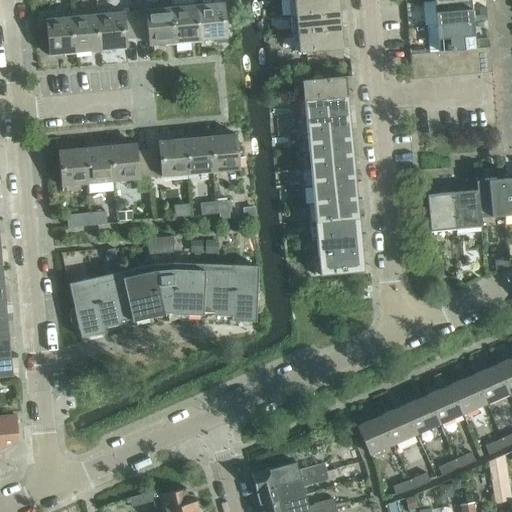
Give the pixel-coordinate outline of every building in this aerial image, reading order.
[(172,8),(175,44),(201,41),(196,0),(172,0),(173,8),(172,8)] [(196,0),(201,41),(226,39),(223,3),(221,4),(220,0),(196,0)] [(337,0),(293,0),(295,16),(339,12),(337,0)] [(487,22),(487,19),(486,16),(472,17),(470,0),(454,0),(434,2),(436,25),(436,27),(473,23),(487,22)] [(135,12),(137,39),(148,38),(149,46),(175,44),(172,8),(135,12)] [(125,40),(137,39),(135,12),(98,15),(101,51),(126,49),(125,40)] [(339,12),(295,16),(297,34),(340,30),(339,12)] [(72,18),(75,54),(101,51),(98,15),(72,18)] [(75,54),(72,18),(45,20),(49,56),(75,54)] [(429,49),(429,52),(432,52),(444,50),(455,49),(467,48),(475,47),(473,23),(436,27),(436,25),(427,26),(429,49)] [(297,34),(299,53),(342,49),(340,30),(297,34)] [(478,47),(489,46),(488,39),(477,40),(478,47)] [(492,72),(489,46),(478,47),(480,74),(492,72)] [(467,48),(469,75),(480,74),(478,47),(475,47),(467,48)] [(455,49),(457,76),(469,75),(467,48),(455,49)] [(455,49),(444,50),(446,77),(457,76),(455,49)] [(432,52),(434,78),(446,77),(444,50),(432,52)] [(421,53),(424,79),(434,78),(432,52),(429,52),(421,53)] [(410,54),(412,80),(424,79),(421,53),(410,54)] [(302,99),(346,95),(345,78),(301,82),(302,99)] [(346,95),(302,99),(304,117),(348,113),(346,95)] [(348,113),(304,117),(306,133),(350,129),(348,113)] [(350,129),(306,133),(307,152),(351,148),(350,129)] [(209,137),(213,173),(238,170),(235,134),(209,137)] [(185,139),(188,175),(213,173),(209,137),(185,139)] [(148,150),(151,178),(188,175),(185,139),(159,141),(159,149),(148,150)] [(136,144),(118,146),(110,146),(113,182),(151,178),(148,150),(136,151),(136,144)] [(84,149),(87,185),(113,182),(110,146),(84,149)] [(351,148),(307,152),(309,169),(353,165),(351,148)] [(87,185),(84,149),(59,151),(62,187),(87,185)] [(353,165),(309,169),(310,187),(354,183),(353,165)] [(511,215),(511,178),(501,180),(504,217),(511,215)] [(501,180),(476,182),(476,191),(480,219),(504,217),(501,180)] [(354,183),(310,187),(312,204),(356,200),(354,183)] [(453,193),(456,230),(481,228),(480,219),(476,191),(453,193)] [(430,232),(455,230),(456,230),(453,193),(426,196),(430,232)] [(215,202),(217,214),(231,212),(230,200),(215,202)] [(356,200),(312,204),(314,222),(358,218),(356,200)] [(217,214),(215,202),(200,203),(201,215),(217,214)] [(130,211),(117,212),(117,221),(131,220),(130,211)] [(90,213),(92,225),(106,224),(105,212),(90,213)] [(92,225),(90,213),(67,215),(68,227),(92,225)] [(358,218),(314,222),(315,239),(359,235),(358,218)] [(359,235),(315,239),(317,256),(361,253),(359,235)] [(159,238),(161,253),(173,252),(173,236),(159,238)] [(161,253),(159,238),(145,239),(149,255),(161,253)] [(190,240),(190,252),(202,252),(202,240),(190,240)] [(205,240),(205,253),(217,253),(217,240),(205,240)] [(116,258),(114,249),(104,251),(106,260),(116,258)] [(317,256),(319,275),(363,271),(361,253),(317,256)] [(508,260),(494,261),(495,274),(509,268),(508,260)] [(162,264),(166,313),(171,312),(171,314),(186,314),(186,312),(197,312),(198,264),(174,263),(162,264)] [(126,271),(137,317),(146,315),(147,318),(162,314),(162,313),(166,313),(162,264),(149,265),(126,271)] [(198,264),(197,312),(213,312),(213,315),(226,316),(227,265),(198,264)] [(231,316),(230,321),(255,322),(257,266),(227,265),(226,316),(231,316)] [(126,271),(97,277),(109,326),(121,324),(120,321),(137,317),(126,271)] [(97,277),(68,284),(81,338),(105,332),(104,328),(109,326),(97,277)] [(0,322),(0,340),(9,340),(8,322),(0,322)] [(9,340),(0,340),(0,358),(11,357),(9,340)] [(11,357),(0,358),(0,376),(13,375),(11,357)] [(511,359),(497,366),(509,395),(511,393),(511,359)] [(497,366),(473,376),(485,405),(509,395),(497,366)] [(450,386),(462,415),(485,405),(473,376),(450,386)] [(450,386),(426,397),(439,425),(462,415),(450,386)] [(403,407),(415,435),(439,425),(426,397),(403,407)] [(403,407),(379,417),(392,445),(415,435),(403,407)] [(15,415),(1,416),(4,447),(18,441),(15,415)] [(368,456),(369,455),(392,445),(379,417),(355,427),(368,456)] [(511,433),(500,439),(504,448),(511,444),(511,433)] [(504,448),(500,439),(485,446),(488,455),(504,448)] [(454,460),(457,469),(475,461),(471,452),(454,460)] [(511,508),(509,508),(509,511),(511,511),(511,494),(511,495),(504,455),(488,462),(495,504),(510,502),(511,508)] [(457,469),(454,460),(438,468),(441,476),(457,469)] [(300,479),(326,472),(324,464),(297,471),(295,463),(251,475),(255,493),(300,480),(300,479)] [(336,469),(326,472),(328,480),(338,477),(336,469)] [(302,488),(328,480),(326,472),(300,479),(300,480),(255,493),(260,508),(304,496),(302,488)] [(407,481),(411,489),(413,489),(430,481),(426,473),(407,481)] [(460,477),(451,479),(452,485),(456,488),(463,487),(460,477)] [(411,489),(407,481),(392,486),(395,495),(411,489)] [(440,486),(441,499),(449,498),(452,494),(452,485),(440,486)] [(185,489),(159,496),(163,511),(180,511),(196,508),(192,495),(187,496),(185,489)] [(150,492),(129,498),(131,507),(153,501),(150,492)] [(308,508),(307,505),(304,496),(260,508),(260,511),(326,511),(337,509),(336,508),(335,503),(333,497),(313,502),(314,506),(308,508)] [(413,498),(405,500),(408,511),(416,510),(413,498)]
